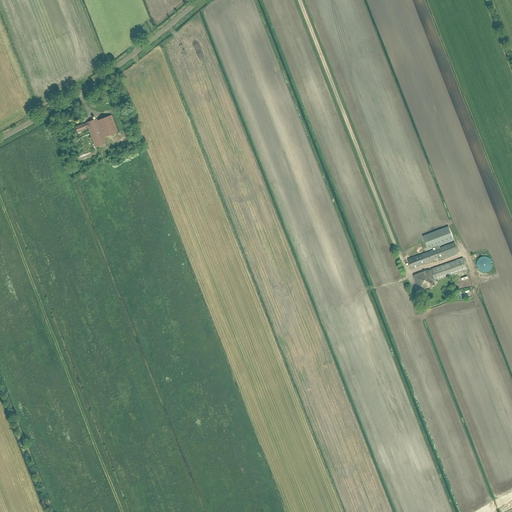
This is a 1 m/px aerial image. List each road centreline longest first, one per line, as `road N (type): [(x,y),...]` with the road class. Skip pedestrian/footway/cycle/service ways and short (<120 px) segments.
road 1 (unclassified): [(402,266),(299,0)]
road 2 (unclassified): [(0,139),(124,60),(199,0)]
